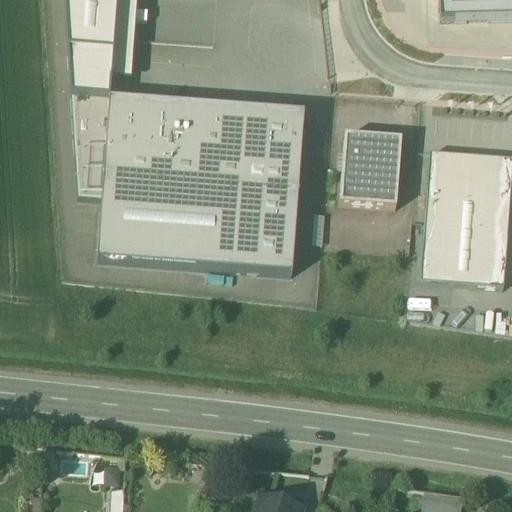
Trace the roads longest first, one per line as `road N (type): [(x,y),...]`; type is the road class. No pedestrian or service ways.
road 1 (secondary): [(511,460),(0,392)]
road 2 (unclassified): [(511,84),(383,73),(361,55),(349,0)]
